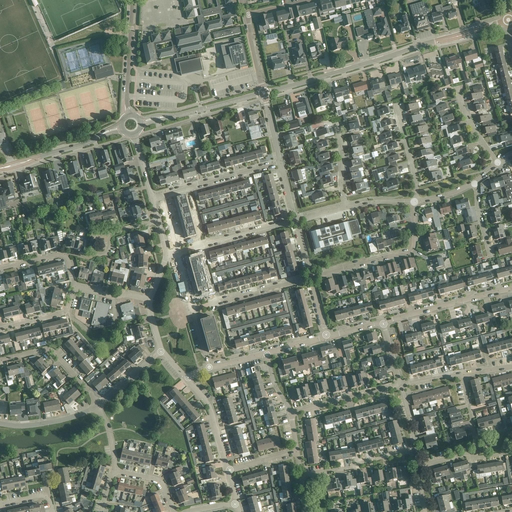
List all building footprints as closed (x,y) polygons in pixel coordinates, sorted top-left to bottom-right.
[(182,0),(185,9),(186,11),(185,11),(187,19),(197,17),(199,25),(194,26),(196,33),(190,34),(189,27),(174,30),(176,38),(171,39),(169,31),(161,33),(161,34),(159,34),(159,33),(151,35),(153,43),(151,44),(151,43),(142,45),(144,53),(145,56),(146,64),(161,61),(161,58),(174,55),(174,54),(176,54),(176,55),(179,54),(202,49),(202,48),(204,48),(204,49),(205,48),(204,47),(203,44),(211,42),(208,31),(222,28),(222,26),(224,26),(224,27),(232,25),(231,18),(236,16),(234,5),(233,6),(232,3),(233,3),(232,0),(182,0)] [(328,0),(325,1),(327,12),(336,10),(335,8),(334,3),(331,3),(329,0),(328,0)] [(332,0),(334,3),(335,8),(340,7),(338,0),(332,0)] [(490,10),(486,0),(477,0),(481,13),(490,10)] [(327,12),(325,1),(319,2),(320,6),(317,7),(319,14),(327,12)] [(419,3),(410,6),(416,28),(417,28),(417,31),(430,27),(428,22),(427,22),(426,18),(427,18),(427,16),(430,16),(426,1),(419,3)] [(437,14),(431,15),(434,23),(442,21),(440,15),(444,14),(441,5),(435,7),(437,14)] [(451,11),(447,12),(449,19),(450,18),(450,19),(452,19),(452,18),(457,16),(455,10),(454,10),(453,6),(450,7),(451,11)] [(380,8),(371,10),(373,17),(381,15),(380,8)] [(377,30),(371,10),(364,11),(367,22),(366,22),(368,26),(369,30),(364,31),(362,27),(355,29),(358,37),(363,36),(363,37),(366,36),(367,40),(372,39),(372,40),(377,38),(374,31),(377,30)] [(266,16),(268,26),(274,24),(275,28),(278,27),(276,21),(273,21),(272,15),(268,15),(266,16)] [(349,15),(342,17),(344,27),(352,25),(349,15)] [(409,28),(408,24),(406,15),(402,17),(404,25),(398,27),(398,26),(394,27),(395,30),(399,29),(400,33),(401,33),(402,34),(404,33),(404,32),(409,31),(408,28),(409,28)] [(263,27),(268,26),(266,16),(263,16),(263,17),(260,17),(262,24),(258,25),(260,31),(264,31),(263,27)] [(313,22),(313,24),(315,31),(322,29),(319,18),(312,19),(313,22)] [(380,19),(382,23),(377,25),(380,36),(385,35),(386,36),(390,35),(385,18),(380,19)] [(214,39),(240,33),(239,27),(213,33),(214,39)] [(291,36),(302,33),(301,27),(290,29),(291,36)] [(338,40),(338,39),(330,41),(333,51),(340,49),(340,46),(348,44),(347,37),(338,40)] [(221,47),(222,55),(223,59),(224,61),(226,70),(235,68),(235,66),(236,66),(239,65),(240,69),(244,68),(248,68),(247,67),(241,38),(233,39),(234,43),(228,45),(228,44),(220,46),(221,47)] [(297,51),(292,52),(293,56),(295,65),(305,63),(303,54),(300,42),(295,44),(297,51)] [(309,50),(310,53),(312,59),(317,58),(316,56),(321,55),(317,44),(313,45),(314,49),(309,50)] [(490,57),(503,54),(502,47),(494,49),(495,54),(493,54),(493,53),(490,54),(490,57)] [(465,62),(472,60),(475,69),(482,67),(481,62),(475,63),(474,59),(477,58),(475,50),(463,54),(465,62)] [(179,54),(176,55),(177,59),(174,59),(177,73),(180,72),(181,76),(202,71),(199,59),(196,60),(195,55),(180,58),(179,54)] [(289,60),(287,54),(280,55),(280,54),(275,55),(276,60),(272,61),(272,63),(273,70),(285,68),(283,62),(289,60)] [(451,57),(455,68),(458,67),(457,64),(460,63),(458,55),(451,57)] [(455,68),(451,57),(444,59),(447,67),(450,66),(451,69),(455,68)] [(505,59),(497,61),(498,66),(496,66),(496,65),(493,66),(493,69),(506,65),(505,59)] [(431,64),(431,63),(428,64),(429,69),(428,69),(427,68),(426,69),(429,78),(435,77),(435,78),(439,77),(440,79),(443,78),(439,64),(435,65),(435,63),(431,64)] [(111,66),(94,71),(96,78),(104,75),(105,78),(114,75),(111,66)] [(405,81),(407,89),(407,88),(406,84),(410,82),(408,78),(415,76),(416,81),(421,80),(420,76),(425,74),(424,73),(422,66),(406,71),(407,74),(403,75),(405,81)] [(496,81),(509,77),(508,71),(500,73),(501,77),(496,78),(496,81)] [(396,84),(401,82),(399,74),(392,76),(392,75),(387,76),(390,86),(391,89),(397,87),(396,84)] [(387,87),(384,88),(382,79),(371,82),(374,91),(379,89),(380,92),(384,91),(385,93),(384,93),(387,102),(391,101),(387,87)] [(355,93),(367,90),(364,82),(352,85),(355,93)] [(510,83),(503,85),(504,89),(496,91),(497,93),(499,92),(499,93),(511,90),(510,83)] [(483,92),(482,85),(472,87),(473,91),(474,91),(474,94),(470,96),(471,101),(476,100),(477,103),(483,102),(482,99),(483,99),(481,93),(483,92)] [(343,101),(350,99),(348,95),(346,87),(340,89),(341,92),(342,97),(343,101)] [(341,92),(340,89),(333,91),(336,99),(342,97),(341,92)] [(511,89),(511,90),(499,93),(500,95),(503,94),(503,93),(505,93),(506,97),(511,95),(511,89)] [(438,90),(432,92),(433,95),(432,95),(434,101),(435,101),(436,104),(441,102),(441,99),(446,98),(444,92),(439,93),(438,90)] [(313,96),(313,97),(312,97),(316,109),(326,106),(325,104),(332,101),(330,94),(323,96),(322,94),(318,96),(317,95),(316,94),(315,94),(314,94),(314,95),(313,95),(313,96)] [(504,101),(502,102),(502,104),(502,105),(511,102),(511,95),(506,97),(504,98),(505,100),(504,100),(504,101)] [(311,114),(306,99),(302,101),(303,105),(300,105),(300,104),(299,103),(296,104),(296,105),(298,113),(299,117),(300,117),(306,115),(311,114)] [(410,105),(405,106),(407,112),(412,110),(413,114),(419,112),(418,109),(419,108),(417,103),(416,103),(415,100),(410,102),(410,105)] [(477,103),(473,104),(474,107),(475,113),(480,111),(481,114),(482,114),(489,112),(488,112),(487,113),(487,110),(486,104),(484,104),(484,101),(483,102),(477,103)] [(436,104),(435,104),(436,106),(435,107),(437,113),(438,112),(439,115),(441,115),(444,114),(444,111),(449,109),(447,104),(442,105),(441,102),(436,104)] [(281,118),(288,117),(287,113),(290,112),(289,105),(278,107),(280,115),(281,118)] [(380,119),(385,118),(386,118),(385,115),(390,114),(388,108),(384,109),(383,106),(376,108),(377,111),(376,111),(378,117),(379,116),(380,119)] [(247,123),(248,127),(255,126),(253,120),(258,119),(256,111),(247,114),(249,121),(250,121),(251,124),(248,125),(247,123)] [(413,116),(409,117),(410,123),(415,122),(416,125),(419,124),(425,123),(425,122),(424,119),(422,120),(421,114),(419,115),(419,112),(413,114),(413,116)] [(489,115),(489,112),(482,114),(483,117),(478,118),(479,124),(484,123),(485,125),(487,125),(491,124),(491,121),(490,115),(489,115)] [(444,114),(441,115),(442,117),(441,117),(443,123),(444,123),(445,126),(446,125),(451,124),(450,122),(455,120),(453,114),(448,116),(448,113),(444,114)] [(236,123),(242,121),(240,114),(234,116),(236,123)] [(511,117),(502,120),(504,125),(511,121),(511,117)] [(377,123),(379,122),(381,128),(378,129),(379,132),(383,131),(386,130),(389,129),(388,126),(393,125),(391,119),(386,121),(385,118),(380,119),(376,120),(377,123)] [(356,123),(356,120),(350,122),(351,125),(346,126),(348,132),(352,130),(353,133),(358,132),(363,131),(362,128),(359,129),(358,123),(356,123)] [(220,121),(214,123),(215,128),(214,128),(215,133),(216,132),(217,136),(221,135),(220,131),(223,130),(220,121)] [(298,128),(298,127),(296,121),(288,123),(290,130),(298,128)] [(322,139),(325,139),(324,136),(329,134),(327,129),(322,130),(321,123),(311,126),(312,130),(315,129),(316,132),(315,132),(316,137),(318,137),(319,140),(322,139)] [(419,127),(415,128),(416,134),(421,133),(422,136),(428,134),(427,131),(428,131),(426,125),(425,126),(425,123),(419,124),(419,127)] [(497,135),(496,132),(494,123),(491,124),(487,125),(488,128),(483,129),(485,135),(489,134),(490,137),(497,135)] [(451,124),(446,125),(447,128),(448,134),(449,134),(450,137),(456,135),(455,132),(460,131),(458,125),(453,126),(453,124),(451,124)] [(207,125),(200,127),(202,133),(200,134),(201,140),(205,139),(204,136),(209,135),(207,125)] [(248,127),(249,133),(251,140),(261,137),(260,133),(261,133),(261,132),(261,130),(260,129),(259,125),(255,126),(248,127)] [(183,154),(179,142),(184,140),(180,129),(177,130),(170,132),(173,140),(175,150),(176,150),(177,155),(183,154)] [(389,142),(388,139),(393,137),(391,132),(386,133),(386,130),(383,131),(379,132),(380,134),(379,135),(381,140),(380,141),(381,144),(386,143),(389,142)] [(294,131),(288,133),(289,136),(285,137),(287,144),(285,144),(287,149),(297,146),(295,136),(296,136),(294,131)] [(173,140),(170,132),(164,133),(167,141),(170,140),(171,144),(169,144),(171,149),(172,149),(172,151),(175,150),(173,140)] [(355,145),(362,143),(361,140),(362,140),(360,134),(359,135),(358,132),(353,133),(352,133),(353,136),(348,138),(350,143),(355,142),(355,145)] [(511,145),(511,139),(511,140),(510,132),(499,134),(499,137),(499,138),(500,143),(505,142),(506,147),(511,145)] [(423,138),(418,140),(419,146),(424,144),(425,147),(431,145),(430,143),(431,142),(429,136),(428,137),(428,134),(422,136),(423,138)] [(457,138),(456,135),(450,137),(450,140),(451,146),(452,145),(453,148),(456,148),(459,147),(458,144),(463,142),(462,137),(457,138)] [(159,142),(158,138),(149,141),(151,148),(158,146),(159,149),(165,147),(164,141),(159,142)] [(319,152),(324,151),(325,151),(324,148),(329,147),(328,141),(323,142),(322,139),(319,140),(316,141),(316,144),(317,150),(319,149),(319,152)] [(385,152),(388,151),(389,154),(395,152),(394,149),(399,148),(397,142),(393,144),(392,141),(389,142),(386,143),(386,145),(383,146),(385,152)] [(362,143),(355,145),(354,146),(354,148),(350,150),(351,155),(356,154),(357,157),(358,156),(363,155),(363,152),(361,146),(363,146),(362,143)] [(118,147),(120,156),(116,157),(118,165),(113,166),(113,167),(123,163),(129,162),(124,145),(118,147)] [(420,152),(417,153),(419,158),(422,157),(427,156),(427,159),(434,158),(434,157),(433,154),(434,154),(432,148),(431,149),(430,146),(431,145),(425,147),(424,147),(425,150),(420,152)] [(255,152),(257,160),(263,158),(262,155),(266,154),(265,146),(260,148),(261,151),(255,152)] [(458,156),(453,157),(453,160),(465,157),(464,154),(469,153),(468,148),(463,149),(462,146),(459,147),(456,148),(457,151),(456,151),(458,156)] [(201,149),(192,152),(194,159),(198,158),(197,154),(202,153),(202,152),(202,150),(201,149)] [(300,164),(297,153),(301,152),(300,149),(294,150),(289,152),(290,155),(288,155),(289,160),(290,160),(292,166),(300,164)] [(108,166),(111,165),(107,151),(100,153),(104,164),(107,163),(108,166)] [(324,151),(319,152),(315,154),(316,158),(318,158),(319,162),(320,161),(321,164),(327,163),(326,160),(331,159),(329,153),(324,154),(324,151)] [(255,152),(249,154),(251,161),(257,160),(255,152)] [(395,152),(389,154),(384,155),(385,157),(387,157),(388,157),(387,158),(389,163),(390,163),(391,166),(392,166),(396,164),(396,161),(400,160),(399,154),(396,155),(395,152)] [(175,157),(175,160),(177,165),(180,175),(179,171),(182,170),(179,162),(185,160),(183,154),(177,155),(178,156),(175,157)] [(249,154),(243,156),(245,163),(251,161),(249,154)] [(91,155),(85,157),(88,169),(94,167),(91,155)] [(243,156),(236,157),(238,165),(245,163),(243,156)] [(358,156),(357,157),(353,158),(354,161),(349,162),(350,168),(355,167),(356,170),(358,169),(365,167),(364,163),(362,164),(360,159),(359,159),(358,156)] [(428,162),(423,163),(425,169),(430,168),(431,170),(433,170),(437,169),(436,166),(437,166),(435,160),(436,160),(437,161),(441,160),(440,156),(434,157),(434,158),(427,159),(428,162)] [(238,165),(236,157),(230,159),(232,166),(238,165)] [(465,157),(453,160),(454,161),(459,159),(460,162),(459,162),(461,168),(462,168),(463,171),(468,169),(468,166),(473,165),(471,159),(466,160),(465,157)] [(232,166),(230,159),(221,161),(223,165),(225,165),(226,168),(232,166)] [(188,170),(190,178),(196,176),(193,167),(196,166),(195,160),(192,161),(193,165),(190,166),(191,169),(188,170)] [(212,164),(211,161),(205,163),(206,165),(205,166),(207,173),(214,171),(212,164)] [(70,176),(76,174),(77,178),(83,177),(81,170),(79,171),(76,162),(67,164),(69,171),(70,176)] [(218,162),(212,164),(214,171),(220,170),(218,162)] [(123,163),(113,167),(115,172),(125,169),(123,163)] [(326,175),(330,174),(329,171),(334,170),(332,164),(327,166),(327,163),(321,164),(317,165),(318,170),(321,169),(322,173),(323,173),(324,176),(326,175)] [(173,174),(170,174),(168,168),(170,173),(172,183),(178,181),(177,176),(180,175),(177,165),(174,166),(174,167),(172,168),(173,174)] [(207,173),(205,166),(199,167),(201,175),(207,173)] [(392,166),(391,166),(376,170),(377,174),(386,172),(387,176),(388,176),(389,179),(392,178),(395,177),(394,174),(399,173),(397,167),(392,169),(392,166)] [(105,167),(97,169),(99,176),(107,174),(105,167)] [(167,175),(165,176),(163,171),(163,173),(166,184),(172,183),(170,173),(168,168),(166,168),(167,171),(166,172),(167,175)] [(434,173),(429,174),(430,180),(431,180),(432,183),(442,180),(446,179),(445,176),(442,177),(441,171),(439,171),(439,168),(437,169),(433,170),(434,173)] [(362,181),(362,180),(361,177),(360,171),(359,172),(358,169),(356,170),(350,171),(350,174),(348,175),(349,180),(354,179),(355,182),(357,182),(362,181)] [(125,184),(133,182),(131,175),(132,175),(131,170),(122,172),(125,184)] [(190,178),(188,170),(182,172),(184,179),(190,178)] [(295,182),(303,180),(300,170),(291,172),(292,176),(293,176),(295,182)] [(69,188),(65,175),(58,177),(56,172),(52,173),(52,172),(50,172),(50,171),(45,173),(46,174),(44,175),(45,179),(47,178),(47,181),(46,182),(46,181),(41,182),(45,195),(50,194),(47,185),(60,181),(63,190),(69,188)] [(166,184),(163,173),(163,171),(160,172),(161,177),(158,178),(156,179),(156,180),(156,182),(158,183),(159,182),(160,186),(166,184)] [(264,177),(265,183),(274,181),(272,174),(264,177)] [(326,175),(324,176),(319,177),(320,180),(321,186),(322,186),(323,189),(329,187),(328,184),(333,183),(331,177),(326,178),(326,175)] [(511,176),(511,175),(502,178),(502,179),(493,181),(493,180),(490,181),(492,189),(504,186),(507,198),(502,199),(504,204),(504,207),(511,204),(511,176)] [(24,183),(19,185),(22,195),(27,193),(34,191),(33,188),(36,187),(37,187),(37,186),(38,186),(36,182),(34,176),(27,178),(27,181),(24,181),(24,183)] [(393,181),(392,178),(389,179),(386,180),(386,183),(387,187),(382,188),(383,193),(397,189),(396,186),(399,185),(398,180),(393,181)] [(357,182),(355,182),(356,185),(353,186),(354,192),(359,190),(360,193),(369,191),(366,179),(362,180),(362,181),(357,182)] [(246,194),(249,193),(248,189),(251,188),(249,181),(243,182),(244,190),(246,194)] [(267,190),(275,188),(274,181),(265,183),(266,184),(263,184),(265,190),(267,190)] [(241,191),(242,197),(246,196),(246,194),(244,190),(243,182),(236,184),(238,191),(241,191)] [(0,202),(0,210),(7,208),(5,202),(9,201),(8,201),(6,196),(14,194),(15,199),(14,199),(14,200),(15,199),(14,194),(12,187),(14,187),(13,184),(11,184),(11,183),(3,185),(4,188),(0,189),(2,196),(3,202),(0,202)] [(229,186),(231,193),(238,191),(236,184),(229,186)] [(231,193),(229,186),(223,188),(225,195),(231,193)] [(219,197),(220,200),(226,198),(225,195),(223,188),(217,189),(219,197)] [(269,197),(277,195),(275,188),(267,190),(269,197)] [(125,196),(127,195),(129,203),(137,201),(135,193),(134,193),(133,189),(124,192),(125,196)] [(217,189),(210,191),(212,198),(219,197),(217,189)] [(320,190),(311,192),(312,195),(311,195),(313,201),(314,201),(315,204),(325,201),(324,198),(325,198),(323,192),(320,193),(320,190)] [(210,191),(204,193),(206,200),(212,198),(210,191)] [(197,195),(199,202),(200,205),(207,203),(206,200),(204,193),(197,195)] [(247,199),(248,201),(257,199),(256,193),(252,194),(253,197),(247,199)] [(114,200),(112,194),(108,195),(102,196),(104,204),(110,202),(110,201),(114,200)] [(185,194),(176,197),(185,238),(195,236),(185,194)] [(271,203),(279,201),(277,195),(269,197),(271,203)] [(499,200),(497,195),(489,197),(490,201),(488,201),(488,202),(489,202),(491,208),(492,208),(492,207),(498,206),(498,208),(504,207),(504,204),(502,204),(501,200),(499,200)] [(458,210),(465,208),(465,211),(464,211),(466,218),(472,216),(470,210),(469,210),(468,208),(469,207),(467,201),(464,201),(464,200),(456,202),(458,210)] [(271,203),(272,207),(268,208),(269,211),(273,210),(281,208),(279,201),(271,203)] [(257,213),(254,204),(250,205),(252,214),(254,222),(261,220),(259,212),(257,213)] [(437,211),(439,218),(443,218),(442,214),(451,212),(449,204),(439,207),(440,210),(437,211)] [(133,217),(132,217),(133,221),(142,218),(140,215),(142,214),(139,206),(131,209),(133,217)] [(283,214),(281,208),(273,210),(274,216),(283,214)] [(439,218),(437,211),(434,211),(433,208),(422,211),(423,217),(422,217),(423,223),(428,222),(427,219),(433,217),(434,221),(436,228),(441,226),(439,219),(439,218)] [(493,215),(490,215),(493,224),(501,222),(498,213),(500,213),(499,209),(492,211),(493,215)] [(109,221),(106,210),(100,211),(101,213),(103,221),(103,223),(109,221)] [(106,210),(109,221),(116,220),(114,212),(108,213),(107,210),(106,210)] [(379,221),(383,220),(382,214),(381,211),(367,215),(369,222),(370,227),(374,226),(374,225),(380,223),(379,221)] [(94,214),(97,222),(103,221),(101,213),(94,214)] [(210,216),(210,213),(203,214),(200,215),(202,221),(202,224),(206,223),(205,219),(208,219),(207,216),(210,216)] [(390,228),(395,227),(394,222),(399,221),(397,215),(387,217),(386,213),(382,214),(383,220),(387,219),(390,228)] [(94,214),(86,217),(88,223),(90,223),(90,224),(97,222),(94,214)] [(252,214),(245,216),(248,224),(254,222),(252,214)] [(245,216),(239,217),(241,225),(248,224),(245,216)] [(239,217),(232,219),(234,227),(241,225),(239,217)] [(232,219),(226,221),(228,229),(234,227),(232,219)] [(320,230),(310,233),(315,250),(352,240),(351,236),(361,234),(357,220),(324,229),(324,231),(321,232),(320,230)] [(226,221),(219,223),(221,231),(228,229),(226,221)] [(219,223),(213,225),(215,233),(221,231),(219,223)] [(215,233),(213,225),(206,226),(208,234),(215,233)] [(474,227),(464,229),(463,225),(457,227),(459,233),(466,231),(468,240),(477,238),(474,227)] [(496,230),(494,231),(496,240),(504,238),(502,229),(503,229),(502,225),(496,227),(496,230)] [(389,240),(391,246),(394,245),(393,239),(401,237),(399,230),(397,231),(395,227),(390,228),(388,229),(389,233),(391,239),(389,240)] [(282,241),(289,239),(287,232),(280,234),(282,241)] [(134,243),(143,241),(141,235),(135,237),(134,233),(127,235),(128,239),(130,239),(130,241),(133,240),(134,243)] [(427,239),(424,240),(427,252),(430,252),(430,251),(436,250),(434,241),(437,240),(435,234),(426,236),(427,239)] [(74,249),(76,237),(74,236),(73,237),(67,235),(65,242),(68,242),(67,247),(74,249)] [(48,238),(51,250),(57,248),(56,243),(59,242),(58,237),(51,238),(52,241),(49,242),(48,238)] [(79,242),(76,241),(77,237),(76,237),(74,249),(81,250),(82,245),(85,246),(86,240),(80,239),(79,242)] [(259,239),(261,247),(262,250),(265,249),(264,246),(268,245),(266,237),(259,239)] [(51,250),(48,238),(41,239),(42,240),(38,241),(40,247),(43,246),(44,251),(51,250)] [(253,241),(255,248),(261,247),(259,239),(253,241)] [(283,247),(291,245),(289,239),(282,241),(283,247)] [(391,246),(389,240),(383,241),(382,239),(376,240),(375,239),(373,239),(375,245),(377,244),(378,251),(385,249),(384,247),(391,246)] [(505,245),(498,247),(500,255),(511,251),(511,244),(511,243),(511,240),(504,242),(505,245)] [(27,246),(29,254),(36,252),(35,247),(38,246),(36,241),(29,242),(30,245),(27,246)] [(134,253),(140,251),(139,249),(145,247),(143,241),(134,243),(132,244),(133,250),(130,251),(131,254),(133,253),(134,253)] [(253,241),(247,242),(249,250),(255,248),(253,241)] [(247,242),(240,244),(242,252),(249,250),(247,242)] [(29,254),(27,246),(24,247),(23,244),(17,246),(18,252),(21,251),(22,256),(29,254)] [(236,253),(237,257),(240,256),(239,253),(242,252),(240,244),(234,246),(236,253)] [(274,256),(292,251),(291,245),(283,247),(284,251),(274,254),(274,256)] [(6,252),(8,260),(15,258),(13,253),(16,252),(15,246),(8,248),(9,251),(6,252)] [(234,246),(227,248),(229,255),(236,253),(234,246)] [(479,246),(471,248),(474,260),(473,260),(474,265),(481,263),(479,258),(482,258),(479,246)] [(226,256),(229,255),(227,248),(221,249),(224,261),(224,260),(227,259),(226,256)] [(224,261),(221,249),(215,251),(217,259),(220,258),(221,262),(224,261)] [(138,262),(147,262),(147,256),(141,256),(140,251),(134,253),(135,256),(135,262),(138,262)] [(215,251),(208,253),(210,260),(207,261),(208,265),(218,263),(217,259),(215,251)] [(292,251),(274,256),(285,253),(287,260),(294,258),(292,251)] [(445,262),(443,262),(441,256),(432,259),(433,262),(430,262),(431,266),(435,265),(437,271),(451,267),(449,258),(448,259),(446,259),(445,261),(445,262)] [(198,258),(187,260),(195,294),(198,294),(199,297),(208,295),(207,291),(206,291),(198,258)] [(288,266),(296,264),(294,258),(287,260),(288,266)] [(411,259),(406,260),(409,270),(414,268),(414,271),(417,270),(416,264),(415,261),(414,258),(411,259)] [(492,267),(495,277),(498,276),(499,279),(505,278),(500,259),(497,260),(500,271),(497,272),(496,269),(493,270),(492,267)] [(500,259),(505,278),(510,276),(508,269),(505,270),(504,264),(501,265),(500,259)] [(403,267),(400,268),(402,275),(403,277),(405,277),(405,274),(409,273),(409,270),(406,260),(401,262),(403,267)] [(91,262),(89,269),(89,271),(81,269),(79,277),(87,279),(88,276),(90,277),(94,262),(91,262)] [(134,271),(141,273),(141,269),(147,269),(147,262),(138,262),(138,266),(135,266),(135,268),(134,271)] [(62,266),(61,263),(55,264),(58,275),(58,272),(64,271),(64,272),(67,272),(66,265),(62,266)] [(396,263),(390,264),(394,276),(399,275),(402,275),(400,268),(397,269),(396,263)] [(51,274),(54,273),(55,276),(58,275),(55,264),(49,266),(52,277),(51,274)] [(296,264),(288,266),(290,273),(297,271),(296,264)] [(386,266),(383,267),(383,268),(384,272),(386,281),(387,281),(386,279),(389,278),(394,276),(390,264),(386,266)] [(45,275),(49,274),(49,277),(52,277),(49,266),(43,267),(45,278),(46,278),(45,275)] [(45,278),(43,267),(37,269),(38,277),(42,276),(43,279),(45,278)] [(376,273),(374,274),(375,279),(377,278),(382,277),(383,280),(383,282),(386,281),(384,272),(383,268),(383,267),(380,268),(380,267),(374,269),(376,273)] [(464,278),(465,284),(468,283),(469,287),(475,286),(470,267),(467,268),(470,279),(467,280),(466,277),(464,278)] [(470,267),(475,286),(481,284),(479,277),(476,277),(474,272),(472,267),(470,267)] [(493,281),(492,278),(495,277),(492,267),(483,269),(487,283),(493,281)] [(116,284),(118,275),(114,274),(115,271),(113,270),(113,269),(110,268),(108,278),(111,279),(110,282),(116,284)] [(23,292),(27,291),(25,283),(35,281),(32,269),(27,271),(28,272),(22,273),(22,276),(19,277),(23,292)] [(487,283),(483,269),(480,270),(482,276),(479,277),(481,284),(487,283)] [(118,275),(116,284),(122,285),(123,280),(126,280),(129,271),(125,270),(124,273),(122,272),(122,276),(118,275)] [(257,282),(264,280),(262,273),(261,270),(254,272),(255,275),(257,282)] [(268,271),(270,279),(277,277),(275,270),(268,271)] [(362,276),(361,276),(363,285),(364,289),(367,288),(366,284),(365,282),(367,281),(367,279),(370,278),(371,281),(374,280),(372,273),(369,274),(368,270),(364,271),(364,272),(361,273),(362,276)] [(140,276),(141,273),(134,271),(133,277),(136,277),(136,281),(144,283),(145,277),(140,276)] [(268,271),(262,273),(264,280),(270,279),(268,271)] [(91,281),(99,283),(100,277),(103,277),(104,273),(98,272),(97,274),(93,274),(91,281)] [(221,274),(220,272),(211,274),(215,286),(217,285),(218,285),(218,284),(216,276),(215,277),(215,276),(219,275),(220,276),(221,276),(221,274)] [(7,285),(18,282),(16,273),(12,274),(5,276),(7,284),(7,285)] [(359,274),(356,275),(356,273),(351,275),(352,278),(349,279),(351,286),(355,285),(354,282),(357,281),(358,284),(360,283),(361,285),(363,293),(365,292),(364,289),(363,285),(361,276),(360,277),(359,274)] [(255,275),(249,277),(251,284),(257,282),(255,275)] [(446,294),(441,275),(438,276),(441,287),(438,287),(437,283),(434,284),(435,289),(438,289),(440,295),(446,294)] [(441,275),(446,294),(452,292),(450,285),(446,285),(445,280),(443,275),(441,275)] [(340,291),(340,292),(340,291),(345,289),(345,287),(348,286),(345,276),(339,278),(341,285),(338,285),(340,291)] [(249,277),(243,278),(245,286),(251,284),(249,277)] [(458,282),(457,277),(454,277),(458,290),(464,289),(463,285),(465,284),(464,278),(461,279),(462,281),(458,282)] [(243,278),(236,280),(238,287),(245,286),(243,278)] [(143,289),(144,283),(136,281),(131,280),(134,281),(133,286),(131,286),(130,291),(137,292),(138,288),(143,289)] [(236,280),(230,282),(232,289),(238,287),(236,280)] [(340,291),(338,285),(335,286),(333,280),(325,282),(328,292),(333,291),(334,294),(340,292),(340,291)] [(420,292),(422,300),(428,298),(425,285),(423,280),(421,281),(421,283),(420,284),(420,286),(419,287),(420,292)] [(230,282),(223,283),(225,291),(232,289),(230,282)] [(218,285),(217,285),(219,293),(225,291),(223,283),(218,285)] [(412,284),(416,301),(422,300),(420,292),(417,293),(415,284),(412,285),(412,284)] [(435,289),(434,284),(430,285),(432,289),(429,290),(428,284),(425,285),(428,298),(434,297),(432,290),(435,289)] [(395,293),(399,306),(405,304),(404,301),(407,300),(403,285),(400,286),(402,297),(400,298),(398,292),(396,293),(395,293)] [(52,298),(61,300),(62,293),(60,293),(60,289),(54,288),(52,298)] [(295,292),(297,298),(304,296),(302,290),(295,292)] [(387,309),(383,292),(382,291),(374,293),(375,299),(378,299),(378,296),(380,295),(382,302),(379,303),(381,311),(387,309)] [(383,292),(387,309),(393,308),(391,300),(388,301),(386,295),(385,292),(383,292)] [(281,294),(275,296),(277,304),(283,302),(281,294)] [(271,308),(278,307),(277,304),(275,296),(269,298),(271,305),(271,308)] [(297,298),(298,304),(306,302),(304,296),(297,298)] [(61,300),(52,298),(50,306),(56,308),(57,305),(59,305),(61,300)] [(271,305),(269,298),(262,299),(264,307),(271,305)] [(88,318),(89,312),(92,302),(82,299),(79,310),(83,311),(82,317),(88,318)] [(258,309),(264,307),(262,299),(256,301),(258,309)] [(252,310),(258,309),(256,301),(250,303),(252,310)] [(10,309),(12,317),(18,316),(17,309),(21,309),(19,302),(12,303),(14,308),(10,309)] [(298,304),(300,310),(307,309),(306,302),(298,304)] [(31,304),(33,314),(40,312),(37,303),(31,304)] [(93,330),(97,329),(112,325),(111,322),(111,321),(113,317),(107,315),(110,306),(97,303),(94,314),(91,325),(94,325),(93,330)] [(138,309),(134,310),(132,303),(120,307),(122,314),(123,318),(121,318),(122,323),(136,319),(135,316),(140,315),(138,309)] [(246,312),(252,310),(250,303),(244,305),(246,312)] [(365,305),(367,313),(373,311),(371,303),(365,305)] [(33,314),(31,304),(24,306),(27,315),(33,314)] [(505,306),(504,304),(498,305),(500,313),(506,311),(507,317),(510,316),(509,313),(507,306),(505,306)] [(0,306),(0,313),(3,313),(5,319),(12,317),(10,309),(6,310),(5,305),(0,306)] [(365,305),(359,306),(361,314),(367,313),(365,305)] [(491,317),(492,318),(494,317),(494,314),(500,313),(498,305),(491,307),(492,310),(490,311),(491,317)] [(232,308),(234,315),(240,314),(238,306),(232,308)] [(359,306),(353,308),(355,316),(361,314),(359,306)] [(227,317),(234,315),(232,308),(221,311),(224,322),(226,329),(230,328),(237,327),(236,324),(230,326),(228,321),(227,317)] [(353,308),(347,309),(349,318),(355,316),(353,308)] [(299,317),(301,317),(309,315),(307,309),(300,310),(297,311),(299,317)] [(347,309),(341,311),(343,319),(349,318),(347,309)] [(337,321),(343,319),(341,311),(335,313),(337,321)] [(212,314),(199,318),(209,353),(217,350),(217,353),(222,352),(214,321),(212,314)] [(301,317),(303,323),(311,321),(309,315),(301,317)] [(489,317),(488,315),(482,316),(484,324),(490,322),(491,325),(492,327),(492,328),(493,332),(495,331),(492,318),(491,317),(489,317)] [(474,321),(476,329),(478,328),(478,325),(484,324),(482,316),(476,318),(476,321),(474,321)] [(471,322),(471,319),(464,321),(466,329),(469,328),(470,330),(476,329),(474,321),(471,322)] [(60,321),(62,329),(68,327),(66,320),(60,321)] [(311,321),(303,323),(305,329),(312,327),(311,321)] [(456,326),(458,333),(461,333),(460,330),(466,329),(464,321),(458,323),(459,325),(456,326)] [(430,331),(430,334),(439,332),(439,330),(437,324),(434,325),(433,322),(427,324),(430,331)] [(50,332),(48,324),(42,326),(44,333),(50,332)] [(131,330),(134,329),(135,335),(143,332),(142,329),(143,329),(142,326),(138,327),(137,324),(130,327),(131,330)] [(424,336),(423,333),(430,331),(427,324),(421,325),(422,328),(420,329),(421,335),(421,336),(424,336)] [(454,327),(453,324),(446,326),(448,333),(455,332),(455,334),(456,338),(459,337),(458,333),(456,326),(454,327)] [(283,328),(285,336),(292,334),(290,326),(283,328)] [(445,334),(448,333),(446,326),(440,327),(441,330),(439,330),(439,332),(441,338),(446,337),(445,334)] [(33,330),(35,337),(41,336),(39,328),(33,330)] [(283,328),(277,330),(279,337),(285,336),(283,328)] [(33,330),(27,331),(29,339),(35,337),(33,330)] [(277,330),(271,331),(273,339),(279,337),(277,330)] [(27,331),(21,333),(23,340),(29,339),(27,331)] [(246,338),(248,346),(254,344),(252,337),(253,337),(251,331),(248,332),(249,337),(246,338)] [(271,331),(265,333),(267,341),(273,339),(271,331)] [(144,335),(143,332),(135,335),(137,340),(135,341),(135,344),(147,347),(146,343),(144,344),(143,339),(146,338),(145,335),(144,335)] [(17,342),(20,341),(20,344),(21,343),(22,348),(23,347),(23,351),(25,350),(24,347),(23,342),(23,340),(21,333),(15,334),(17,342)] [(265,333),(259,335),(261,342),(267,341),(265,333)] [(368,343),(372,342),(373,344),(377,343),(376,340),(377,340),(375,333),(362,337),(363,340),(367,339),(368,343)] [(418,333),(411,335),(413,342),(420,341),(421,344),(422,344),(423,346),(424,346),(421,336),(421,335),(418,336),(418,333)] [(487,347),(487,346),(485,338),(491,336),(490,334),(481,336),(484,347),(487,347)] [(8,335),(2,336),(4,344),(10,342),(8,335)] [(261,342),(259,335),(253,337),(252,337),(254,344),(261,342)] [(413,342),(411,335),(405,336),(406,339),(403,340),(405,347),(408,347),(407,344),(413,342)] [(242,347),(240,340),(234,342),(233,337),(229,339),(231,346),(235,345),(236,349),(242,347)] [(240,340),(242,347),(248,346),(246,338),(240,340)] [(64,345),(69,350),(75,344),(70,340),(64,345)] [(350,364),(349,360),(351,359),(348,350),(352,348),(350,340),(342,343),(344,351),(347,360),(346,360),(345,358),(340,359),(342,367),(350,364)] [(493,344),(495,353),(501,351),(499,343),(493,344)] [(69,350),(73,354),(79,349),(75,344),(69,350)] [(473,352),(476,360),(482,359),(478,344),(472,346),(474,352),(473,352)] [(487,346),(487,347),(489,354),(495,353),(493,344),(487,346)] [(334,351),(333,345),(326,347),(328,355),(329,358),(334,357),(334,359),(339,358),(337,350),(334,351)] [(372,345),(363,347),(364,353),(369,352),(370,356),(381,353),(379,346),(372,348),(372,345)] [(132,353),(138,359),(140,357),(141,358),(143,356),(141,353),(143,351),(138,346),(135,348),(136,349),(132,353)] [(319,358),(321,365),(321,366),(326,364),(324,356),(328,355),(326,347),(320,349),(322,358),(319,358)] [(73,354),(77,359),(83,354),(79,349),(73,354)] [(315,352),(308,354),(311,364),(314,363),(315,367),(321,365),(319,358),(316,359),(315,352)] [(467,354),(470,362),(476,360),(473,352),(467,354)] [(138,359),(132,353),(128,357),(125,353),(122,356),(131,365),(133,364),(134,364),(136,362),(135,361),(138,359)] [(79,366),(85,361),(87,359),(83,354),(77,359),(81,364),(79,366)] [(300,363),(302,370),(309,369),(307,364),(311,364),(308,354),(301,356),(303,362),(300,363)] [(470,362),(467,354),(461,355),(463,364),(470,362)] [(435,360),(437,368),(443,367),(443,364),(445,363),(443,355),(438,357),(438,359),(435,360)] [(455,357),(457,365),(463,364),(461,355),(455,357)] [(457,365),(455,357),(449,358),(449,356),(445,357),(447,365),(450,364),(451,367),(457,365)] [(38,369),(45,363),(42,361),(43,360),(41,357),(39,360),(36,357),(30,363),(32,366),(34,364),(38,369)] [(120,364),(125,370),(130,366),(123,357),(120,360),(120,361),(118,363),(120,364)] [(288,359),(291,369),(295,368),(296,372),(302,370),(300,363),(297,364),(295,358),(288,359)] [(376,361),(371,362),(372,365),(376,364),(377,368),(384,366),(382,358),(375,360),(376,361)] [(289,374),(288,370),(291,369),(288,359),(282,361),(283,367),(280,367),(281,368),(278,369),(280,375),(282,374),(283,376),(289,374)] [(429,362),(431,370),(437,368),(435,360),(429,362)] [(83,370),(89,365),(85,361),(79,366),(83,370)] [(417,365),(416,361),(413,362),(414,366),(411,367),(413,375),(419,373),(417,365)] [(429,362),(423,363),(425,372),(431,370),(429,362)] [(45,363),(38,369),(42,373),(41,374),(43,377),(45,375),(45,376),(51,370),(51,369),(49,371),(47,369),(49,367),(47,364),(46,365),(45,363)] [(423,363),(417,365),(419,373),(425,372),(423,363)] [(15,366),(17,374),(20,374),(21,378),(28,376),(26,367),(23,368),(22,364),(15,366)] [(120,364),(115,369),(120,375),(125,370),(120,364)] [(89,365),(83,370),(87,375),(93,370),(89,365)] [(8,386),(12,385),(11,381),(14,380),(13,375),(17,374),(15,366),(7,368),(8,372),(5,372),(8,386)] [(251,375),(259,373),(258,366),(249,369),(251,375)] [(51,370),(45,376),(48,380),(52,377),(54,379),(60,374),(58,371),(59,370),(57,368),(53,371),(51,370)] [(115,369),(110,373),(115,379),(120,375),(115,369)] [(379,380),(388,378),(386,371),(383,372),(382,369),(373,371),(375,377),(378,376),(379,380)] [(366,381),(364,374),(363,372),(360,372),(361,375),(354,376),(357,387),(363,385),(363,382),(366,381)] [(111,383),(115,379),(110,373),(106,376),(103,373),(102,375),(108,382),(110,381),(111,383)] [(227,375),(229,384),(236,382),(234,373),(227,375)] [(251,375),(253,381),(261,379),(259,373),(251,375)] [(60,374),(54,379),(56,382),(53,385),(56,389),(65,382),(63,380),(65,378),(63,375),(62,376),(60,374)] [(102,375),(97,379),(103,387),(108,382),(102,375)] [(227,375),(220,377),(222,386),(229,384),(227,375)] [(507,375),(500,377),(502,387),(509,385),(507,375)] [(347,386),(345,376),(342,377),(342,380),(336,381),(339,392),(345,390),(344,387),(347,386)] [(357,387),(354,376),(348,378),(348,376),(345,376),(347,386),(350,385),(351,388),(357,387)] [(215,388),(222,386),(220,377),(213,379),(215,388)] [(495,389),(502,387),(500,377),(493,379),(495,389)] [(98,391),(103,387),(97,379),(92,384),(98,391)] [(263,385),(261,379),(253,381),(249,382),(251,388),(254,387),(263,385)] [(472,388),(480,386),(479,379),(471,382),(472,388)] [(317,384),(320,394),(326,393),(325,390),(328,389),(326,382),(326,381),(326,380),(323,380),(323,383),(317,384)] [(320,394),(317,384),(314,385),(313,381),(310,382),(311,384),(307,384),(310,394),(313,393),(314,396),(320,394)] [(339,392),(336,381),(330,383),(329,381),(326,381),(326,382),(328,389),(329,391),(332,390),(333,393),(339,392)] [(299,389),(301,399),(308,398),(307,395),(310,394),(307,384),(304,385),(305,388),(299,389)] [(264,391),(263,385),(254,387),(256,393),(264,391)] [(472,388),(474,394),(482,392),(480,386),(472,388)] [(74,387),(68,392),(75,399),(80,394),(74,387)] [(440,389),(443,398),(450,396),(448,387),(440,389)] [(169,393),(173,398),(179,393),(175,388),(169,393)] [(301,399),(299,389),(293,391),(292,389),(289,389),(292,399),(295,398),(295,401),(301,399)] [(440,389),(434,391),(436,400),(443,398),(440,389)] [(256,393),(253,394),(256,402),(263,400),(262,398),(266,397),(264,391),(256,393)] [(434,391),(427,393),(429,402),(436,400),(434,391)] [(68,392),(64,396),(62,394),(61,396),(69,405),(75,399),(68,392)] [(476,400),(484,398),(482,392),(474,394),(476,400)] [(173,398),(177,403),(183,397),(179,393),(173,398)] [(427,393),(420,395),(422,404),(429,402),(427,393)] [(415,406),(422,404),(420,395),(412,396),(415,406)] [(494,395),(491,396),(492,401),(488,402),(489,407),(497,405),(496,400),(494,395)] [(164,405),(163,403),(168,399),(165,396),(160,400),(160,401),(159,402),(163,407),(164,405)] [(177,403),(181,407),(188,402),(183,397),(177,403)] [(222,400),(224,406),(232,404),(231,398),(222,400)] [(484,398),(476,400),(477,406),(485,404),(484,398)] [(28,416),(38,414),(37,406),(40,406),(39,400),(36,400),(34,401),(34,404),(27,405),(28,416)] [(51,402),(53,411),(60,410),(58,400),(51,402)] [(271,400),(263,402),(263,400),(256,402),(259,401),(262,409),(273,406),(271,400)] [(165,406),(164,405),(163,407),(167,412),(168,410),(167,409),(169,408),(168,406),(172,402),(171,401),(165,406)] [(45,413),(53,411),(51,402),(43,403),(45,413)] [(181,407),(186,412),(192,407),(188,402),(181,407)] [(21,410),(25,409),(24,403),(16,404),(16,406),(10,407),(11,415),(22,414),(21,410)] [(379,405),(381,413),(387,411),(385,403),(379,405)] [(224,406),(226,412),(234,410),(232,404),(224,406)] [(373,406),(375,414),(381,413),(379,405),(373,406)] [(275,412),(273,406),(262,409),(264,415),(267,414),(275,412)] [(367,408),(369,416),(375,414),(373,406),(367,408)] [(186,412),(190,417),(196,412),(192,407),(186,412)] [(361,410),(363,418),(369,416),(367,408),(361,410)] [(450,413),(451,419),(461,416),(460,410),(457,411),(456,408),(447,410),(448,413),(450,413)] [(226,412),(227,418),(236,416),(234,410),(226,412)] [(363,418),(361,410),(355,411),(357,419),(363,418)] [(343,412),(345,420),(351,419),(349,411),(343,412)] [(192,424),(201,422),(198,418),(200,417),(196,412),(190,417),(194,422),(192,423),(192,424)] [(267,414),(268,420),(277,418),(275,412),(267,414)] [(345,420),(343,412),(337,414),(339,422),(345,420)] [(422,426),(430,424),(429,420),(431,420),(430,418),(436,416),(435,412),(422,415),(423,418),(420,419),(422,426)] [(331,416),(333,424),(339,422),(337,414),(331,416)] [(492,416),(494,425),(502,424),(499,414),(492,416)] [(236,416),(227,418),(229,425),(237,422),(236,416)] [(333,424),(331,416),(325,417),(327,425),(330,424),(331,428),(334,428),(333,424)] [(453,429),(461,426),(460,423),(463,422),(461,416),(451,419),(453,425),(452,425),(453,429)] [(492,416),(484,418),(487,427),(494,425),(492,416)] [(277,418),(268,420),(270,426),(278,424),(277,418)] [(487,427),(484,418),(477,420),(479,429),(487,427)] [(305,421),(306,428),(316,426),(315,419),(305,421)] [(390,430),(399,428),(397,421),(393,422),(388,423),(390,430)] [(203,424),(203,423),(191,426),(185,430),(187,430),(188,431),(193,430),(194,433),(205,431),(203,424)] [(234,430),(232,430),(233,436),(242,434),(240,429),(245,427),(244,424),(233,427),(234,430)] [(430,424),(422,426),(424,433),(427,432),(427,435),(435,433),(433,426),(431,427),(430,424)] [(306,428),(308,435),(317,434),(316,426),(306,428)] [(461,426),(453,429),(450,429),(452,434),(455,434),(457,440),(467,437),(465,429),(460,430),(459,427),(461,426)] [(399,428),(390,430),(392,438),(401,435),(399,428)] [(207,437),(205,431),(194,433),(196,439),(207,437)] [(233,436),(235,442),(243,440),(242,434),(233,436)] [(306,443),(318,441),(317,434),(308,435),(309,442),(306,443)] [(435,439),(437,438),(436,434),(428,437),(429,440),(426,441),(428,449),(437,446),(435,439)] [(401,435),(392,438),(394,445),(403,443),(401,435)] [(199,439),(200,445),(208,443),(207,437),(196,439),(196,440),(199,439)] [(270,438),(273,448),(280,446),(278,437),(270,438)] [(270,438),(263,440),(266,449),(273,448),(270,438)] [(383,448),(383,447),(381,438),(375,440),(377,448),(379,448),(380,449),(383,448)] [(235,442),(237,448),(245,446),(243,440),(235,442)] [(266,449),(263,440),(256,442),(259,451),(266,449)] [(369,442),(371,450),(377,448),(375,440),(369,442)] [(306,443),(307,450),(316,448),(315,441),(318,441),(306,443)] [(369,442),(363,443),(365,452),(371,450),(369,442)] [(200,445),(202,451),(210,449),(208,443),(200,445)] [(358,453),(365,452),(363,443),(356,445),(358,453)] [(245,446),(237,448),(239,455),(247,452),(245,446)] [(128,450),(126,460),(132,462),(134,452),(135,449),(129,447),(128,450)] [(307,450),(308,457),(318,456),(316,448),(307,450)] [(128,450),(122,449),(120,459),(126,460),(128,450)] [(202,451),(204,457),(211,455),(210,449),(202,451)] [(132,462),(138,463),(140,453),(134,452),(132,462)] [(138,463),(144,464),(146,454),(140,453),(138,463)] [(161,467),(163,458),(160,457),(161,453),(159,453),(155,466),(161,467)] [(144,464),(150,466),(152,456),(146,454),(144,464)] [(163,458),(161,467),(166,469),(169,459),(170,456),(168,455),(167,459),(163,458)] [(213,461),(211,455),(204,457),(205,463),(213,461)] [(318,456),(308,457),(309,464),(319,463),(318,456)] [(47,461),(46,458),(43,459),(46,470),(52,469),(50,461),(47,461)] [(46,470),(43,459),(37,460),(38,466),(40,472),(46,470)] [(461,464),(465,480),(468,480),(467,478),(466,479),(465,475),(467,475),(466,471),(469,470),(470,471),(473,470),(471,464),(468,464),(467,462),(461,464)] [(503,464),(503,462),(496,463),(498,472),(503,471),(504,471),(506,471),(505,463),(503,464)] [(206,474),(214,472),(213,469),(215,469),(214,466),(211,466),(211,463),(205,464),(205,467),(206,474)] [(454,468),(451,469),(452,472),(454,479),(454,480),(461,478),(461,481),(465,480),(461,464),(453,465),(454,468)] [(34,476),(32,467),(32,465),(26,466),(28,477),(34,476)] [(95,471),(103,474),(105,468),(97,465),(95,471)] [(478,470),(475,470),(477,478),(480,478),(480,474),(485,473),(484,465),(477,466),(478,470)] [(181,472),(181,471),(182,470),(181,467),(170,471),(172,474),(169,475),(171,481),(180,478),(185,476),(184,473),(181,472)] [(287,473),(287,467),(278,468),(279,471),(273,472),(273,469),(269,469),(270,476),(272,475),(279,474),(287,473)] [(396,468),(397,479),(404,478),(404,480),(408,479),(407,470),(403,470),(403,467),(396,468)] [(440,469),(443,477),(446,476),(447,480),(454,479),(452,472),(449,473),(447,467),(440,469)] [(59,477),(68,475),(67,468),(57,470),(59,477)] [(397,479),(396,468),(388,470),(389,473),(385,473),(387,483),(390,482),(390,480),(397,479)] [(443,477),(440,469),(434,470),(436,477),(432,478),(434,484),(440,482),(439,478),(443,477)] [(93,477),(101,479),(103,474),(95,471),(93,477)] [(259,473),(262,481),(268,480),(265,471),(259,473)] [(376,482),(383,480),(382,471),(374,472),(374,475),(372,475),(373,485),(376,485),(376,482)] [(214,472),(206,474),(207,480),(203,480),(203,484),(207,483),(214,482),(213,479),(216,478),(216,475),(215,475),(214,472)] [(259,473),(253,475),(255,483),(262,481),(259,473)] [(367,479),(366,473),(359,474),(360,483),(357,484),(357,485),(359,496),(362,496),(360,484),(367,483),(367,485),(372,484),(371,478),(367,479)] [(60,484),(70,482),(68,475),(59,477),(60,484)] [(253,475),(247,476),(249,485),(255,483),(253,475)] [(243,487),(249,485),(247,476),(241,478),(243,487)] [(356,479),(351,480),(351,476),(346,477),(346,478),(343,478),(344,483),(341,484),(342,490),(348,489),(348,487),(357,485),(357,484),(356,479)] [(91,483),(100,485),(101,479),(93,477),(91,483)] [(180,478),(171,481),(173,487),(185,482),(184,480),(181,481),(180,478)] [(342,490),(341,484),(338,484),(337,479),(335,479),(329,479),(330,484),(326,484),(327,490),(328,490),(328,492),(334,491),(334,489),(336,489),(336,491),(342,490)] [(9,490),(7,480),(0,481),(2,491),(9,490)] [(59,491),(71,489),(70,483),(70,482),(60,484),(60,485),(58,485),(59,491)] [(117,493),(117,490),(123,492),(125,484),(119,482),(119,483),(116,482),(114,492),(117,493)] [(214,482),(207,483),(208,486),(210,486),(211,492),(219,490),(218,487),(220,487),(219,484),(214,485),(214,482)] [(98,491),(100,485),(91,483),(90,488),(85,487),(84,490),(95,494),(96,491),(98,491)] [(188,490),(187,488),(186,485),(180,488),(181,490),(176,492),(178,498),(186,495),(191,493),(189,490),(188,490)] [(60,498),(69,496),(68,490),(71,489),(59,491),(60,498)] [(219,490),(211,492),(212,498),(209,498),(210,502),(219,500),(218,497),(221,496),(221,493),(220,493),(219,490)] [(388,491),(382,493),(383,502),(378,503),(379,511),(382,511),(386,511),(385,508),(388,508),(388,505),(391,505),(389,499),(388,491)] [(440,505),(449,503),(447,496),(451,495),(450,491),(443,493),(443,497),(438,498),(440,505)] [(281,503),(286,502),(288,502),(287,499),(291,498),(290,492),(282,493),(283,499),(281,500),(281,503)] [(471,495),(470,493),(464,494),(460,494),(461,497),(462,502),(466,501),(465,496),(471,495)] [(149,495),(152,503),(160,500),(157,494),(152,496),(152,494),(149,495)] [(186,495),(178,498),(180,504),(185,502),(186,506),(194,504),(193,499),(191,499),(191,497),(187,498),(186,495)] [(401,501),(403,510),(410,509),(409,504),(412,504),(411,495),(405,496),(405,500),(401,501)] [(69,496),(60,498),(61,503),(63,503),(64,505),(70,504),(70,503),(72,502),(72,498),(69,498),(69,496)] [(246,499),(248,505),(260,502),(258,496),(246,499)] [(510,504),(509,496),(502,497),(504,506),(510,504)] [(89,505),(90,501),(80,498),(80,499),(80,500),(73,504),(75,507),(81,504),(84,508),(89,505)] [(403,510),(401,501),(396,501),(396,498),(389,499),(391,505),(391,507),(394,507),(394,511),(403,510)] [(492,499),(493,507),(500,506),(498,498),(492,499)] [(152,503),(154,508),(162,505),(160,500),(152,503)] [(360,506),(361,511),(364,511),(373,511),(372,504),(366,505),(366,501),(360,502),(360,503),(360,506)] [(250,511),(258,509),(261,508),(260,502),(248,505),(250,511)] [(360,506),(360,503),(356,503),(356,506),(354,507),(355,511),(350,511),(358,511),(361,511),(360,506)] [(449,503),(440,505),(442,511),(447,510),(447,511),(453,511),(455,511),(454,508),(451,509),(449,503)]
